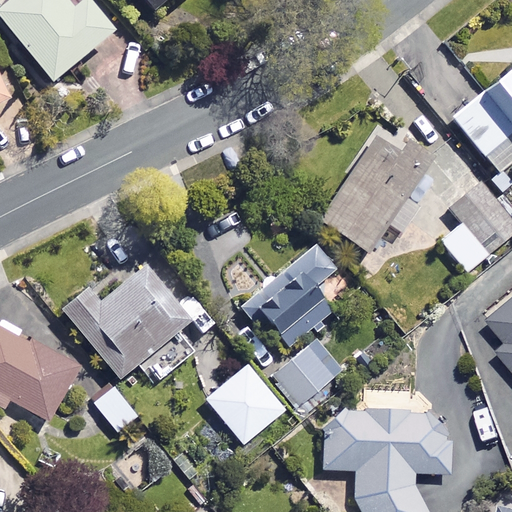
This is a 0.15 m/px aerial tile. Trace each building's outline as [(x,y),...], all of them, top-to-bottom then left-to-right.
[(1,0),(0,1),(0,20),(47,79),(109,29),(85,0),(1,0)] [(511,55),(486,75),(511,110),(511,55)] [(511,156),(511,135),(476,91),(448,115),(494,171),(511,156)] [(429,154),(380,121),(315,217),(365,250),(384,222),(397,231),(416,203),(402,194),(429,154)] [(511,230),(511,222),(478,181),(446,207),(458,222),(437,239),(463,271),(511,230)] [(236,215),(208,231),(203,222),(177,237),(204,287),(259,258),(236,215)] [(332,267),(310,242),(237,307),(279,354),(338,302),(318,279),(332,267)] [(185,317),(138,260),(93,297),(83,284),(57,305),(115,376),(133,361),(150,383),(189,351),(171,328),(185,317)] [(511,296),(486,317),(506,343),(497,349),(511,368),(511,296)] [(0,406),(1,407),(7,398),(44,420),(80,360),(0,312),(0,406)] [(339,368),(313,336),(268,372),(294,404),(339,368)] [(280,408),(242,363),(202,397),(240,442),(280,408)] [(134,414),(110,385),(90,401),(114,430),(134,414)] [(447,409),(323,404),(320,467),(353,468),(352,497),(359,511),(425,511),(408,479),(415,470),(444,472),(447,409)] [(511,511),(511,503),(499,501),(496,511),(511,511)]
